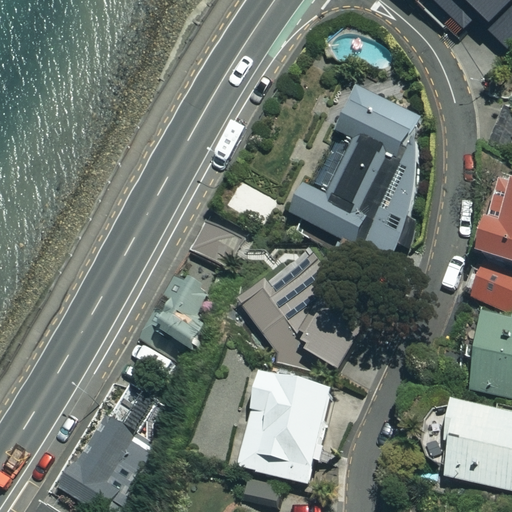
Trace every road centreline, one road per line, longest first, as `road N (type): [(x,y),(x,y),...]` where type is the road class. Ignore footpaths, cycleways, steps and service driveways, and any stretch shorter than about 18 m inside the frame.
road 1 (residential): [(380,0),(417,31),(450,84),(461,183),(445,270),(368,450),(361,511)]
road 2 (trunk): [(0,468),(181,147),(276,0)]
